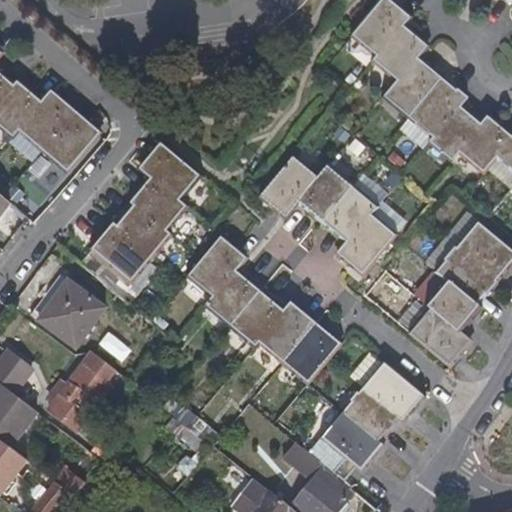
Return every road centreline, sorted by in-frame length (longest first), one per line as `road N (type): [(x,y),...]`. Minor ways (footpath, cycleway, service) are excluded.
road 1 (unclassified): [(0,294),(133,132),(124,107),(0,3)]
road 2 (residential): [(445,464),(511,360)]
